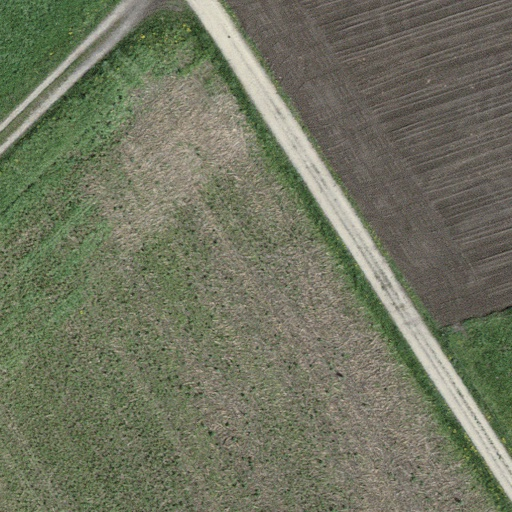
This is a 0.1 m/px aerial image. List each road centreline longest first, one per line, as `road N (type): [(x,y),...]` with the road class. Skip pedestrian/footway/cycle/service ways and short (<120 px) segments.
road 1 (track): [(511,490),(195,0)]
road 2 (track): [(149,0),(0,141)]
